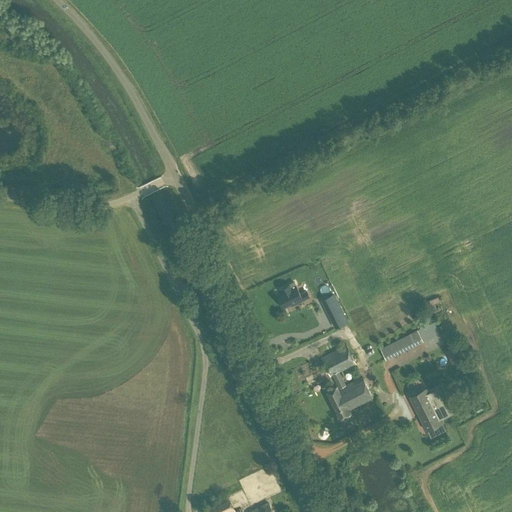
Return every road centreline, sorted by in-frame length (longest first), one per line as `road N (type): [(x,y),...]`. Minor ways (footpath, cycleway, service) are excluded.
road 1 (unclassified): [(338,511),(174,175)]
road 2 (unclassified): [(189,511),(203,348),(131,197)]
road 3 (unclassified): [(174,175),(122,77),(53,0)]
road 4 (unclassified): [(131,197),(93,207),(0,197)]
